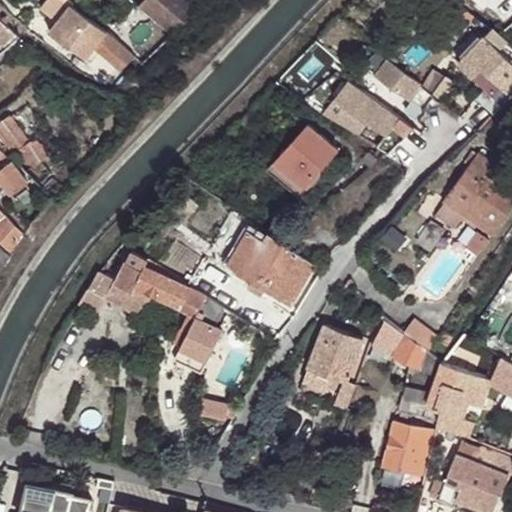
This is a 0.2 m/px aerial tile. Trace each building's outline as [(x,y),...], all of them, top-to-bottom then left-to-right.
[(94,45),(106,32),(89,20),(71,3),(73,1),(71,0),(47,0),(41,8),(57,20),(48,31),(68,46),(70,45),(84,56),(94,45)] [(166,31),(194,0),(134,0),(133,1),(166,31)] [(127,23),(119,16),(110,26),(119,33),(127,23)] [(0,18),(0,36),(9,27),(0,18)] [(0,45),(4,50),(19,36),(9,27),(0,36),(0,45)] [(458,63),(471,76),(482,65),(498,49),(506,41),(492,30),(458,63)] [(133,57),(106,32),(94,45),(120,70),(133,57)] [(509,92),(509,91),(511,87),(511,63),(498,49),(482,65),(500,85),(509,92)] [(387,58),(374,74),(422,110),(433,94),(421,85),(422,83),(387,58)] [(471,76),(491,95),(500,85),(482,65),(471,76)] [(464,75),(455,67),(447,76),(454,84),(464,75)] [(350,81),(322,114),(355,135),(359,138),(368,126),(385,139),(399,121),(350,81)] [(491,95),(501,106),(511,94),(511,93),(509,91),(509,92),(500,85),(491,95)] [(0,134),(13,154),(36,165),(47,158),(37,137),(30,142),(15,122),(11,114),(0,121),(0,134)] [(336,149),(306,123),(273,161),(303,188),(324,163),(336,149)] [(0,168),(11,161),(12,160),(0,147),(0,168)] [(455,229),(466,214),(480,226),(467,247),(477,255),(495,228),(511,205),(511,201),(480,178),(492,161),(480,152),(435,214),(455,229)] [(25,182),(11,161),(0,168),(0,180),(9,193),(25,182)] [(0,199),(9,193),(0,180),(0,199)] [(6,216),(0,207),(0,239),(11,252),(24,233),(6,216)] [(277,219),(269,232),(292,248),(300,234),(277,219)] [(291,304),(315,264),(292,248),(269,232),(264,238),(249,229),(227,264),(253,280),(264,287),(291,304)] [(206,294),(133,247),(122,269),(118,267),(102,298),(142,318),(155,294),(166,299),(194,315),(206,294)] [(264,287),(253,280),(249,286),(260,294),(264,287)] [(104,304),(93,299),(79,326),(92,331),(104,304)] [(403,332),(386,318),(373,344),(385,349),(395,353),(395,355),(411,362),(418,366),(426,350),(403,332)] [(413,318),(403,332),(426,350),(428,352),(438,338),(413,318)] [(92,331),(79,326),(73,322),(67,337),(86,344),(92,331)] [(325,323),(308,368),(334,378),(346,383),(347,380),(364,338),(325,323)] [(385,349),(373,344),(367,357),(379,363),(385,349)] [(441,363),(428,352),(426,350),(418,371),(429,374),(425,384),(432,387),(441,363)] [(406,375),(411,362),(395,355),(388,367),(406,375)] [(511,363),(504,358),(491,380),(477,375),(467,402),(481,408),(490,383),(511,396),(511,363)] [(477,375),(441,363),(432,387),(430,393),(426,404),(440,410),(438,419),(437,422),(468,435),(473,420),(462,417),(467,402),(477,375)] [(308,368),(303,381),(329,391),(334,378),(308,368)] [(347,380),(346,383),(338,405),(347,409),(356,384),(347,380)] [(426,404),(430,393),(405,386),(398,412),(408,413),(411,401),(426,404)] [(420,423),(436,427),(437,422),(438,419),(423,415),(420,423)] [(430,430),(395,423),(386,464),(423,473),(427,453),(424,453),(430,430)] [(461,481),(455,496),(493,511),(494,511),(509,475),(463,455),(454,477),(461,481)] [(448,493),(455,496),(461,481),(454,477),(448,493)] [(112,481),(98,478),(96,486),(111,490),(112,481)] [(91,511),(95,498),(28,482),(20,511),(91,511)] [(420,489),(414,511),(430,511),(436,493),(420,489)]
